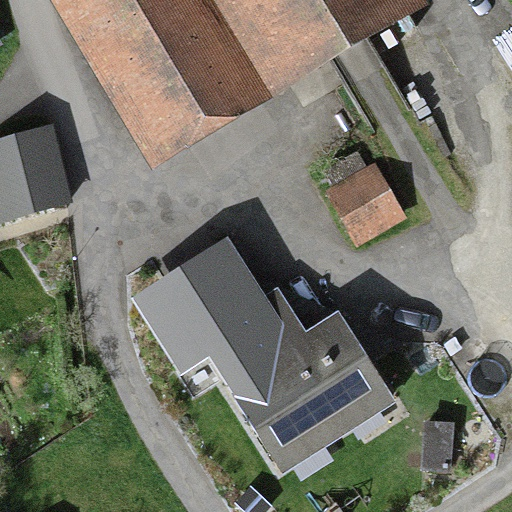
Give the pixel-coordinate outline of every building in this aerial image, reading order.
[(76,0),(163,146),(250,94),(193,0),(76,0)] [(399,0),(242,0),(286,73),(324,50),(375,134),(414,110),(363,26),(401,3),(399,0)] [(0,221),(1,224),(69,203),(53,131),(0,146),(0,221)] [(399,214),(377,174),(337,197),(360,237),(399,214)] [(310,339),(282,295),(270,302),(233,243),(138,303),(182,372),(213,353),(236,389),(233,390),(265,441),(268,439),(282,462),(292,455),(296,462),(380,409),(376,402),(387,395),(373,373),(375,372),(342,319),(310,339)]
